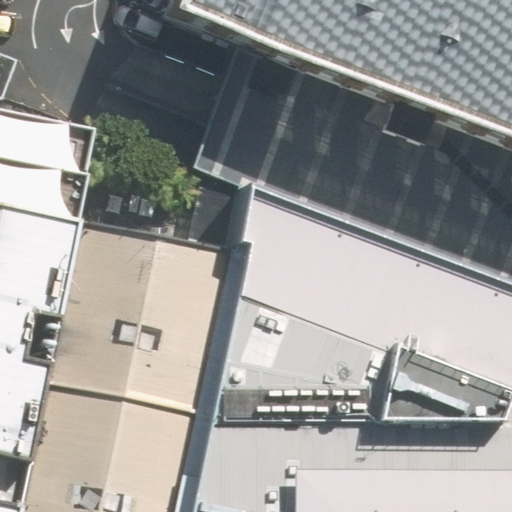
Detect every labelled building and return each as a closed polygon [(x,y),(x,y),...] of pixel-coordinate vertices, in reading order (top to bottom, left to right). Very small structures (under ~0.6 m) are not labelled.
[(511,0),(177,0),(171,16),(230,40),(511,143),(511,0)] [(511,298),(239,195),(229,245),(240,247),(238,259),(229,303),(511,406),(511,298)] [(0,216),(0,511),(14,511),(70,228),(0,216)] [(70,228),(14,511),(183,511),(229,303),(238,259),(70,228)] [(511,511),(511,406),(229,303),(183,511),(511,511)]
